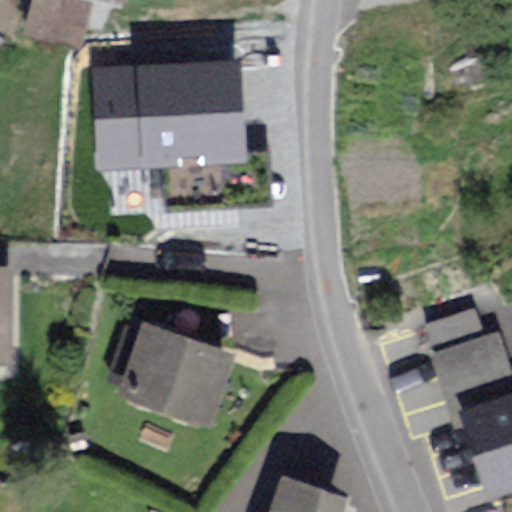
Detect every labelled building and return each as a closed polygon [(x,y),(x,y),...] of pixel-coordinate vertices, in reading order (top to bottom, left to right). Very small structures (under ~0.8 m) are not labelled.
[(114,0),(34,0),(33,5),(109,24),(114,0)] [(95,158),(249,155),(246,54),(93,57),(95,158)] [(14,271),(0,271),(0,367),(13,368),(14,271)] [(511,294),(498,299),(511,342),(511,294)] [(206,376),(113,346),(88,422),(181,452),(206,376)] [(448,385),(460,423),(511,406),(511,381),(507,366),(448,385)] [(511,414),(430,439),(451,511),(495,511),(511,507),(511,414)]
